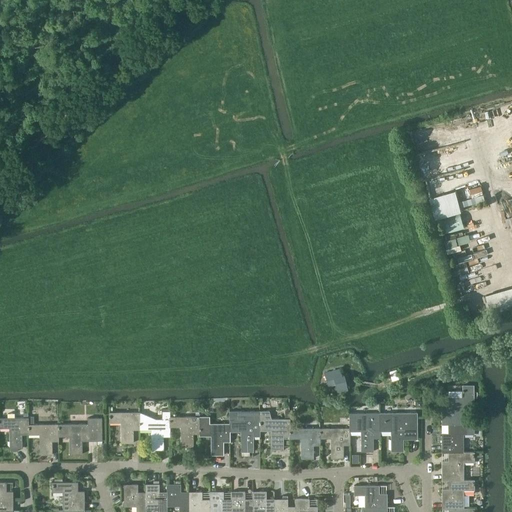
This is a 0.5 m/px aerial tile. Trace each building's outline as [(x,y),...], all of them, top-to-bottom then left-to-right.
[(324,373),(328,387),(335,385),(337,392),(348,390),(344,375),(342,376),(340,369),(324,373)] [(441,424),(448,424),(465,424),(465,405),(475,405),(475,398),(478,398),(478,392),(475,392),(475,384),(463,385),(463,390),(448,390),(448,405),(441,405),(441,424)] [(156,419),(139,412),(140,429),(151,429),(151,450),(163,450),(163,437),(169,437),(169,426),(169,417),(169,411),(162,411),(162,419),(156,419)] [(229,411),(229,424),(229,431),(241,431),(241,452),(249,452),(253,452),(253,437),(260,437),(259,411),(229,411)] [(270,411),(259,411),(260,430),(271,430),(271,450),(283,450),(283,436),(290,436),(289,428),(289,419),(272,419),(270,411)] [(7,418),(0,418),(0,427),(9,427),(9,449),(22,448),(22,435),(28,435),(28,434),(28,425),(27,412),(24,412),(23,418),(14,418),(14,413),(7,413),(7,418)] [(139,412),(109,412),(109,422),(121,422),(121,443),(133,443),(133,429),(140,429),(139,412)] [(379,413),(349,413),(349,428),(349,430),(361,430),(361,452),(373,452),(373,438),(379,438),(379,430),(379,413)] [(417,413),(379,413),(379,430),(391,430),(391,451),(403,451),(403,436),(409,436),(409,438),(417,438),(417,413)] [(199,417),(169,417),(169,426),(181,426),(181,447),(193,447),(193,434),(199,434),(199,417)] [(209,417),(199,417),(199,434),(199,435),(211,435),(211,455),(223,455),(223,442),(230,442),(229,431),(229,424),(209,424),(209,417)] [(87,424),(58,424),(58,433),(69,433),(69,455),(82,454),(82,441),(101,441),(101,418),(87,418),(87,424)] [(57,424),(28,425),(28,434),(39,434),(40,455),(52,455),(52,442),(58,441),(58,433),(57,424)] [(473,424),(465,424),(448,424),(448,430),(450,430),(450,433),(441,433),(441,452),(448,452),(465,452),(465,438),(473,438),(473,424)] [(320,428),(289,428),(290,436),(290,438),(301,438),(301,459),(313,459),(313,446),(320,446),(320,438),(320,428)] [(349,428),(320,428),(320,438),(331,438),(331,459),(343,458),(343,445),(349,445),(349,430),(349,428)] [(476,452),(465,452),(448,452),(448,457),(450,457),(450,461),(441,461),(442,480),(449,480),(465,480),(465,462),(476,462),(476,452)] [(442,508),(449,508),(465,508),(465,490),(476,490),(476,480),(449,480),(449,486),(450,485),(450,489),(442,489),(442,508)] [(0,510),(13,510),(13,491),(4,491),(4,488),(6,488),(6,482),(0,482),(0,510)] [(77,482),(52,482),(53,492),(63,492),(63,510),(84,510),(85,510),(84,491),(76,491),(76,487),(77,487),(77,482)] [(138,484),(124,484),(124,506),(137,506),(136,511),(145,511),(146,510),(146,493),(141,493),(141,494),(138,494),(138,484)] [(153,484),(146,484),(146,493),(146,510),(158,510),(158,511),(167,511),(167,505),(167,492),(162,492),(162,494),(159,494),(159,484),(158,484),(153,484)] [(167,484),(167,492),(167,505),(180,505),(179,511),(188,511),(188,492),(183,492),(183,494),(180,494),(180,484),(167,484)] [(365,494),(365,507),(387,507),(387,494),(377,494),(377,491),(379,491),(379,486),(355,486),(355,494),(365,494)] [(210,491),(210,500),(209,511),(231,511),(231,500),(226,500),(226,501),(223,501),(223,491),(210,491)] [(244,491),(231,491),(231,511),(252,511),(252,500),(247,500),(247,501),(244,501),(244,491)] [(266,491),(252,491),(252,511),(273,511),(274,500),(269,500),(269,501),(266,501),(266,491)] [(188,492),(188,511),(209,511),(210,500),(205,500),(205,501),(202,501),(202,492),(188,492)] [(274,499),(274,500),(273,511),(295,511),(295,507),(290,507),(290,509),(287,509),(287,499),(274,499)] [(295,507),(295,511),(316,511),(317,507),(312,507),(312,509),(309,509),(309,499),(295,499),(295,507)]
